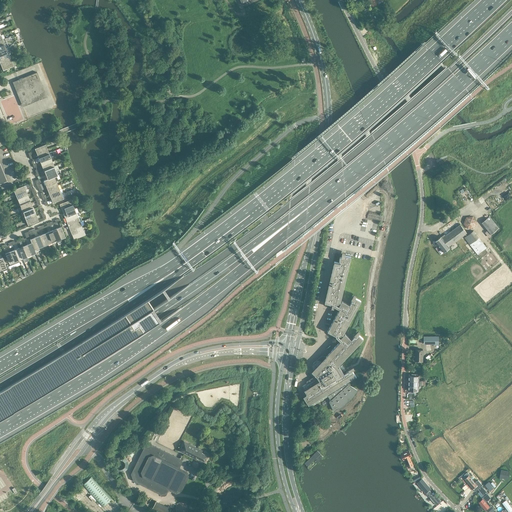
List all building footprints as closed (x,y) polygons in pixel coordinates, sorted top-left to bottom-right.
[(11,61),(9,57),(0,60),(0,61),(2,65),(11,61)] [(14,66),(14,65),(13,65),(11,61),(2,65),(3,69),(3,70),(14,66)] [(23,105),(47,96),(37,72),(19,80),(13,81),(22,106),(23,105)] [(47,149),(45,145),(46,144),(45,144),(35,148),(35,149),(35,148),(37,153),(47,149)] [(49,153),(47,149),(37,153),(39,157),(49,153)] [(50,157),(49,153),(39,157),(41,161),(50,157)] [(52,162),(50,157),(41,161),(42,166),(52,162)] [(54,166),(52,162),(42,166),(44,170),(54,166)] [(56,170),(54,166),(44,170),(46,174),(56,170)] [(58,175),(57,175),(56,170),(46,174),(48,179),(54,177),(58,175)] [(56,181),(54,177),(48,179),(44,180),(44,181),(46,185),(56,181)] [(57,185),(56,181),(46,185),(48,189),(57,185)] [(25,190),(24,186),(24,185),(13,189),(14,190),(16,194),(25,190)] [(59,189),(57,185),(48,189),(50,193),(59,189)] [(467,188),(464,190),(465,192),(462,193),(465,197),(468,196),(471,201),(474,199),(467,188)] [(61,194),(59,189),(50,193),(51,198),(61,194)] [(27,194),(25,190),(16,194),(18,198),(27,194)] [(29,199),(27,194),(18,198),(19,203),(29,199)] [(63,198),(61,194),(51,198),(53,202),(53,203),(63,198)] [(31,203),(29,199),(19,203),(21,207),(31,203)] [(72,204),(71,200),(71,199),(59,204),(60,205),(60,204),(62,209),(72,204)] [(33,207),(31,203),(21,207),(23,211),(33,207)] [(64,213),(74,209),(72,204),(62,209),(64,213)] [(34,212),(33,207),(23,211),(25,216),(34,212)] [(65,217),(76,213),(74,209),(64,213),(65,217)] [(36,216),(34,212),(25,216),(26,220),(36,216)] [(67,222),(78,217),(76,213),(65,217),(67,222)] [(38,220),(36,216),(26,220),(28,224),(28,225),(38,220)] [(477,222),(473,216),(466,217),(463,224),(467,229),(474,228),(477,222)] [(482,223),(491,234),(499,228),(490,216),(482,223)] [(80,222),(78,217),(67,222),(69,226),(80,222)] [(456,219),(440,230),(443,235),(459,223),(456,219)] [(78,233),(76,228),(81,226),(80,222),(69,226),(72,235),(78,233)] [(436,241),(441,248),(444,252),(450,248),(449,246),(467,233),(460,224),(442,238),(441,237),(436,241)] [(65,237),(61,226),(61,227),(57,229),(61,238),(65,237)] [(85,235),(83,230),(81,226),(76,228),(78,233),(72,235),(74,239),(74,240),(85,235),(85,234),(85,235)] [(61,238),(57,229),(52,230),(56,240),(61,238)] [(56,240),(52,230),(48,232),(52,242),(56,240)] [(464,238),(473,248),(478,255),(487,248),(473,231),(464,238)] [(52,242),(48,232),(44,234),(47,244),(52,242)] [(47,244),(44,234),(39,236),(43,245),(47,244)] [(43,245),(39,236),(35,238),(39,247),(43,245)] [(39,247),(35,238),(31,239),(30,239),(32,243),(35,249),(39,247)] [(32,243),(27,245),(31,254),(36,253),(35,249),(32,243)] [(31,254),(27,245),(23,246),(24,248),(27,256),(31,254)] [(27,256),(24,248),(23,246),(19,248),(23,258),(27,256)] [(23,258),(19,248),(14,250),(18,260),(23,258)] [(18,260),(14,250),(10,252),(14,261),(18,260)] [(14,261),(10,252),(6,253),(5,253),(9,264),(10,264),(10,263),(14,261)] [(345,331),(361,301),(355,298),(357,295),(354,294),(351,299),(352,300),(350,305),(342,301),(339,306),(337,304),(337,303),(338,303),(339,303),(340,302),(340,301),(340,300),(339,300),(339,299),(338,299),(338,298),(341,298),(351,257),(345,255),(345,252),(343,252),(341,257),(340,257),(339,260),(341,262),(340,263),(334,262),(325,303),(331,304),(332,305),(331,308),(334,308),(334,306),(340,309),(328,331),(333,334),(336,336),(336,337),(340,341),(321,361),(320,361),(320,360),(319,360),(318,360),(317,360),(316,360),(316,361),(315,361),(314,362),(313,363),(313,364),(312,365),(312,366),(312,367),(313,368),(313,369),(314,369),(312,371),(317,376),(315,377),(314,377),(307,381),(308,383),(302,386),(307,394),(303,396),(305,398),(306,398),(305,399),(309,405),(327,394),(327,395),(328,395),(331,400),(330,401),(334,410),(336,409),(340,407),(345,404),(350,400),(354,395),(353,395),(356,390),(357,391),(357,390),(350,386),(350,385),(351,385),(350,385),(350,384),(350,383),(349,382),(357,377),(352,370),(355,369),(353,366),(348,369),(349,370),(344,373),(339,365),(363,339),(359,334),(361,332),(358,330),(354,334),(355,335),(351,339),(345,334),(341,338),(339,336),(339,335),(339,336),(340,336),(341,336),(342,335),(343,334),(343,335),(345,331)] [(155,309),(153,310),(160,322),(162,320),(157,312),(155,309)] [(439,335),(424,335),(423,343),(439,343),(439,335)] [(415,361),(423,361),(423,355),(424,355),(424,350),(415,349),(415,361)] [(320,420),(312,411),(310,413),(311,415),(308,418),(314,425),(315,424),(316,424),(317,423),(317,422),(320,420)] [(181,450),(185,442),(183,441),(179,451),(193,458),(194,458),(195,459),(196,457),(181,450)] [(202,452),(202,451),(197,448),(185,442),(181,450),(196,457),(205,462),(208,455),(202,452)] [(188,473),(174,466),(179,458),(151,444),(145,447),(131,474),(134,481),(164,495),(166,495),(169,489),(170,488),(179,492),(181,488),(188,473)] [(221,447),(215,444),(211,452),(218,455),(221,447)] [(129,448),(126,454),(132,457),(135,451),(129,448)] [(404,460),(408,468),(414,465),(410,457),(412,456),(409,450),(400,453),(403,460),(404,460)] [(324,458),(318,451),(303,463),(310,470),(324,458)] [(121,473),(124,472),(126,471),(128,468),(128,466),(128,463),(127,461),(126,459),(124,458),(123,457),(121,457),(120,457),(118,457),(116,458),(114,460),(112,463),(112,466),(113,469),(115,471),(118,472),(121,473)] [(182,459),(179,458),(174,466),(188,473),(188,471),(180,467),(182,461),(182,459)] [(509,479),(510,471),(502,469),(500,477),(509,479)] [(129,485),(125,473),(124,473),(120,474),(124,487),(127,486),(129,485)] [(189,476),(188,473),(179,492),(181,492),(189,476)] [(475,491),(479,488),(481,486),(477,481),(475,483),(470,477),(471,476),(469,474),(467,473),(465,475),(466,477),(464,478),(475,491)] [(112,498),(92,477),(83,485),(103,507),(112,498)] [(430,488),(422,479),(417,483),(425,492),(430,488)] [(489,482),(486,485),(492,491),(495,488),(489,482)] [(479,502),(486,511),(488,511),(491,509),(489,507),(491,506),(487,501),(491,498),(487,494),(488,493),(482,486),(478,489),(484,496),(482,498),(483,499),(479,502)] [(429,491),(426,493),(437,505),(441,501),(435,494),(433,495),(429,491)] [(509,511),(511,510),(511,507),(506,500),(502,503),(509,511)] [(169,511),(171,509),(160,503),(156,511),(158,511),(169,511)]
